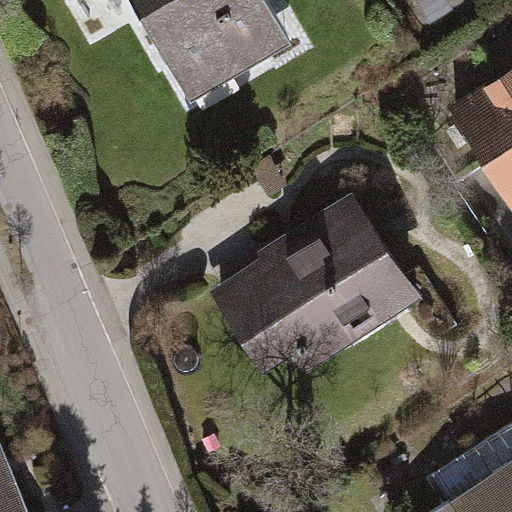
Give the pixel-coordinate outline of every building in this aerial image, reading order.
[(135,0),(193,98),(292,40),(269,0),(135,0)] [(511,63),(452,102),(511,194),(511,63)] [(262,252),(211,285),(265,369),(295,349),(307,367),(424,292),(355,185),(259,247),(262,252)] [(31,511),(0,437),(0,511),(31,511)] [(511,511),(511,455),(424,511),(511,511)]
